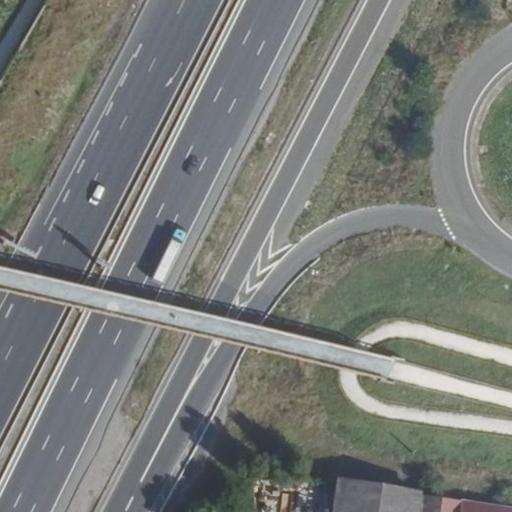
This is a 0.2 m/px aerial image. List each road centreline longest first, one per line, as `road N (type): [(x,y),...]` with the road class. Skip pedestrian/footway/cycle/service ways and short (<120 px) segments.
road 1 (trunk): [(14,511),(270,0)]
road 2 (trunk): [(119,504),(379,0)]
road 3 (trunk): [(119,504),(157,481),(269,290),(317,243),(368,220),(401,216),(476,233)]
road 4 (trunk): [(196,0),(0,389)]
road 5 (tertiary): [(511,42),(473,72),(446,135),(456,203),(476,233)]
